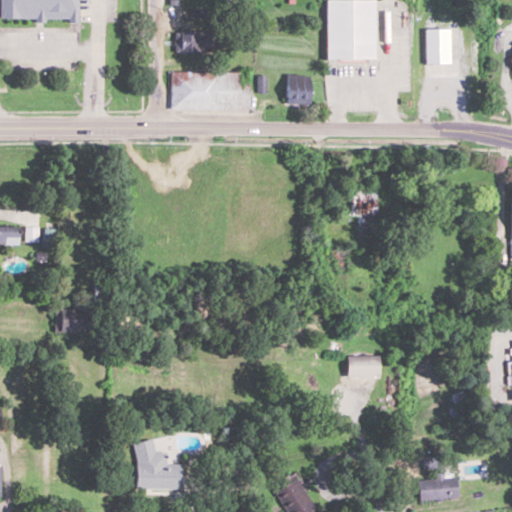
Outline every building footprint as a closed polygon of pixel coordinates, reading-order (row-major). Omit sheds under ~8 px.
[(174,31),(174,53),(201,53),(201,31),(174,31)] [(247,83),(238,83),(238,71),(169,71),(169,109),(247,110),(247,83)] [(310,76),(286,76),(286,105),(310,105),(310,76)] [(369,214),(374,214),(374,193),(359,193),(359,188),(348,188),(349,215),(355,215),(355,235),(370,234),(369,214)] [(0,225),(0,243),(18,244),(18,226),(0,225)] [(37,226),(24,226),(24,242),(37,242),(37,226)] [(53,228),(42,229),(42,241),(53,241),(53,228)] [(345,272),(345,249),(333,249),(333,272),(345,272)] [(54,331),(88,331),(88,309),(54,309),(54,331)] [(346,355),(346,376),(378,376),(378,355),(346,355)] [(181,488),(181,463),(166,463),(166,458),(146,459),(146,441),(134,441),(134,488),(181,488)] [(454,499),(454,477),(416,478),(416,499),(454,499)] [(302,511),(311,509),(298,478),(275,487),(285,511),(302,511)]
